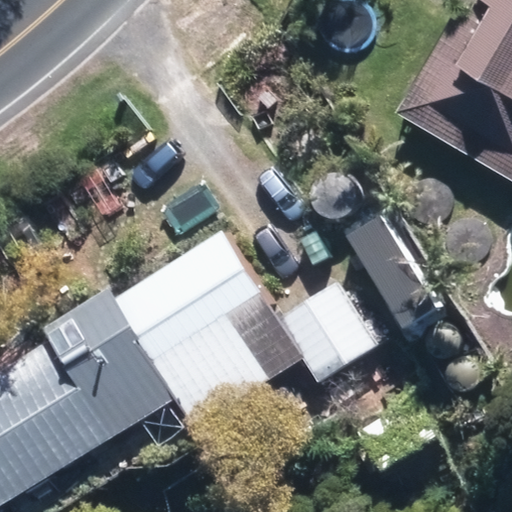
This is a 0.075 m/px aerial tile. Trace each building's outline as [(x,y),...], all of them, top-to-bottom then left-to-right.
[(511,0),(509,0),(448,103),(511,140),(511,0)] [(317,195),(317,200),(317,205),(318,209),(320,213),(323,217),(326,220),(329,222),(333,224),(338,226),(342,226),(347,226),(351,224),(355,223),(359,220),(376,251),(411,231),(388,189),(368,200),(368,196),(367,192),(365,187),(362,184),(359,181),(355,178),(351,176),(347,175),(343,174),(338,175),(334,176),(330,178),(326,180),(323,183),(320,187),(318,191),(317,195)] [(245,314),(276,294),(232,229),(127,300),(119,289),(0,369),(0,493),(12,511),(29,511),(190,403),(213,437),(292,383),(245,314)] [(293,316),(336,384),(426,328),(382,260),(293,316)] [(405,429),(426,459),(458,438),(438,407),(405,429)]
